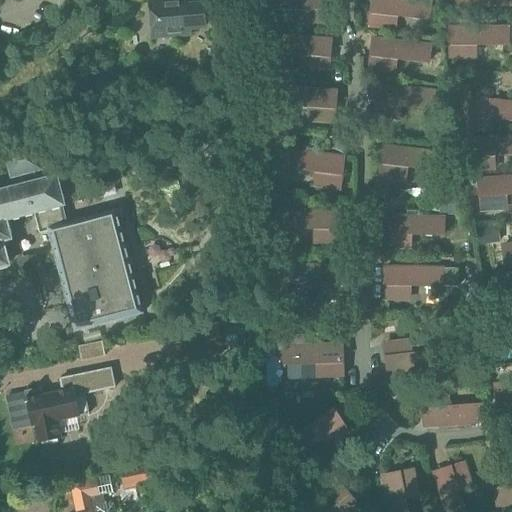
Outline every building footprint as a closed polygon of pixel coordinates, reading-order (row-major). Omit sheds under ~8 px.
[(151,0),(152,4),(149,4),(152,38),(191,35),(191,29),(206,27),(204,5),(185,7),(184,1),(162,3),(161,0),(151,0)] [(264,0),(265,11),(322,11),(321,0),(264,0)] [(406,0),(373,0),(372,15),(428,21),(430,2),(406,0)] [(451,47),(508,46),(508,28),(451,28),(451,47)] [(329,58),(331,40),(274,36),(273,55),(329,58)] [(374,39),(372,57),(428,64),(430,46),(374,39)] [(378,87),(376,105),(432,110),(434,92),(378,87)] [(278,106),(335,110),(336,92),(279,88),(278,106)] [(511,103),(469,100),(467,118),(511,121),(511,103)] [(511,137),(468,141),(469,159),(511,156),(511,137)] [(24,186),(17,188),(0,192),(0,267),(7,266),(1,241),(10,239),(5,220),(34,212),(40,234),(48,231),(74,332),(142,315),(116,211),(67,223),(63,205),(53,166),(41,169),(35,146),(7,154),(13,177),(21,175),(24,186)] [(385,147),(383,166),(439,172),(441,154),(385,147)] [(285,170),(341,177),(344,158),(287,151),(285,170)] [(511,177),(480,180),(481,199),(511,196),(511,177)] [(434,189),(434,203),(457,204),(457,190),(434,189)] [(340,231),(340,213),(284,211),(284,230),(340,231)] [(387,217),(387,235),(443,237),(444,219),(387,217)] [(478,242),(479,245),(499,242),(499,239),(498,228),(477,231),(478,242)] [(477,259),(465,260),(466,282),(478,281),(477,259)] [(290,283),(347,288),(348,269),(292,265),(290,283)] [(386,268),(386,287),(410,287),(442,288),(458,288),(458,269),(442,269),(386,268)] [(222,346),(220,332),(218,325),(175,334),(181,362),(224,353),(222,346)] [(276,327),(263,328),(264,342),(276,342),(276,327)] [(467,335),(469,346),(476,345),(474,334),(467,335)] [(285,336),(278,336),(278,351),(285,351),(285,350),(285,348),(287,348),(315,347),(314,335),(285,336)] [(409,342),(410,347),(411,353),(411,354),(423,353),(423,351),(422,344),(421,341),(409,342)] [(79,347),(82,362),(106,357),(103,342),(79,347)] [(342,346),(285,348),(286,366),(318,365),(319,377),(343,376),(342,364),(342,346)] [(389,375),(445,369),(443,350),(387,357),(389,375)] [(511,364),(502,365),(503,374),(511,372),(511,364)] [(26,395),(7,399),(14,430),(32,426),(32,428),(35,427),(38,444),(42,443),(43,446),(58,443),(57,440),(61,439),(57,423),(89,416),(84,395),(115,389),(111,369),(60,381),(62,393),(43,397),(42,389),(25,393),(26,395)] [(499,404),(511,401),(511,382),(496,385),(499,404)] [(426,427),(482,423),(481,404),(425,408),(426,427)] [(297,458),(344,427),(334,412),(286,443),(297,458)] [(154,484),(149,462),(120,470),(124,490),(154,484)] [(447,511),(466,511),(453,469),(435,474),(447,511)] [(390,511),(409,511),(402,474),(384,478),(390,511)] [(77,511),(115,511),(114,506),(106,507),(104,496),(107,496),(107,495),(113,494),(110,479),(72,487),(77,511)] [(329,511),(349,496),(337,482),(300,511),(329,511)] [(499,507),(511,504),(511,485),(495,489),(499,507)] [(9,502),(9,506),(10,510),(18,509),(17,505),(16,501),(9,502)]
